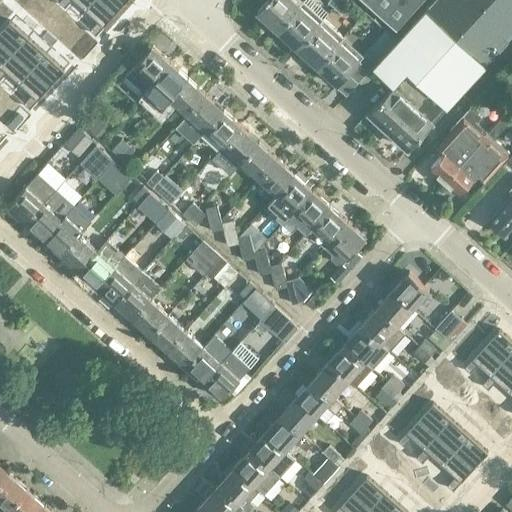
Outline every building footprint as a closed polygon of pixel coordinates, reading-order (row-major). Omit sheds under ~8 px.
[(61,0),(60,2),(66,7),(71,0),(76,0),(86,9),(94,0),(61,0)] [(94,0),(86,9),(98,20),(90,29),(96,35),(127,0),(94,0)] [(266,0),(257,11),(278,29),(303,1),(301,0),(266,0)] [(340,12),(349,2),(347,0),(328,0),(328,1),(340,12)] [(367,0),(397,26),(420,0),(367,0)] [(511,0),(435,0),(398,40),(374,66),(394,84),(414,102),(434,120),(511,36),(511,0)] [(303,1),(278,29),(298,47),(323,19),(303,1)] [(323,19),(298,47),(318,65),(343,37),(323,19)] [(10,20),(0,31),(0,64),(2,66),(0,67),(0,68),(29,36),(10,20)] [(29,36),(0,68),(0,79),(8,71),(20,82),(47,53),(29,36)] [(343,37),(318,65),(338,84),(348,72),(358,81),(376,61),(366,52),(363,55),(343,37)] [(153,82),(171,61),(153,45),(135,65),(134,65),(126,74),(145,90),(153,82)] [(47,53),(20,82),(33,94),(24,103),(30,108),(65,69),(47,53)] [(189,77),(171,61),(153,82),(171,98),(189,77)] [(207,93),(189,77),(171,98),(188,114),(207,93)] [(369,111),(388,129),(414,102),(394,84),(369,111)] [(224,109),(207,93),(188,114),(206,130),(224,109)] [(414,102),(388,129),(408,148),(434,120),(414,102)] [(430,167),(444,181),(489,132),(482,126),(487,121),(471,106),(465,113),(466,114),(450,131),(459,139),(451,147),(449,146),(430,167)] [(242,125),(224,109),(206,130),(203,132),(211,139),(215,140),(216,139),(224,145),(242,125)] [(101,117),(100,118),(93,112),(83,123),(90,129),(96,134),(107,122),(101,117)] [(260,141),(242,125),(224,145),(241,161),(260,141)] [(79,127),(70,138),(76,144),(86,134),(79,127)] [(489,132),(444,181),(459,194),(479,172),(477,171),(485,163),(493,170),(509,153),(510,151),(489,132)] [(119,155),(129,144),(122,137),(112,149),(119,155)] [(277,157),(260,141),(241,161),(259,177),(277,157)] [(119,155),(125,161),(135,149),(129,144),(119,155)] [(105,171),(115,159),(108,153),(98,164),(105,171)] [(295,173),(277,157),(259,177),(277,193),(295,173)] [(111,176),(121,165),(115,159),(105,171),(111,176)] [(157,169),(147,181),(171,203),(184,189),(166,173),(164,175),(157,169)] [(9,206),(27,222),(57,188),(38,171),(27,186),(9,206)] [(313,189),(295,173),(277,193),(287,202),(276,213),(284,220),(313,189)] [(140,203),(151,191),(144,185),(133,196),(140,203)] [(45,238),(63,218),(75,204),(57,188),(27,222),(45,238)] [(308,230),(331,205),(313,189),(284,220),(293,228),(298,221),(308,230)] [(147,208),(157,197),(151,191),(140,203),(147,208)] [(511,196),(489,221),(505,236),(511,228),(511,196)] [(193,201),(182,213),(189,219),(200,208),(193,201)] [(206,207),(208,215),(212,230),(213,230),(223,227),(222,221),(222,219),(217,204),(206,207)] [(325,246),(349,221),(331,205),(308,230),(308,234),(314,239),(317,239),(325,246)] [(176,235),(186,223),(168,207),(158,219),(176,235)] [(200,208),(189,219),(196,225),(206,213),(200,208)] [(63,218),(45,238),(62,254),(80,234),(63,218)] [(234,218),(222,221),(223,227),(228,245),(232,244),(239,242),(237,236),(238,236),(234,218)] [(367,237),(349,221),(325,246),(332,252),(331,257),(337,263),(342,262),(343,262),(348,257),(367,237)] [(182,240),(192,229),(186,223),(176,235),(182,240)] [(239,235),(238,236),(237,236),(239,242),(244,260),(251,258),(255,257),(254,251),(255,251),(250,233),(239,235)] [(80,234),(62,254),(80,270),(98,250),(97,249),(80,234)] [(98,250),(80,270),(98,286),(126,254),(107,238),(97,249),(98,250)] [(204,274),(206,272),(222,255),(203,239),(186,258),(204,274)] [(266,248),(255,251),(254,251),(255,257),(260,274),(271,271),(270,265),(271,265),(268,257),(266,248)] [(126,254),(98,286),(115,302),(144,270),(126,254)] [(222,255),(206,272),(212,278),(228,261),(222,255)] [(279,262),(271,265),(270,265),(271,271),(276,288),(287,285),(286,279),(287,278),(282,262),(279,262)] [(144,270),(115,302),(133,318),(151,298),(150,297),(161,286),(144,270)] [(257,287),(250,280),(249,281),(238,271),(225,285),(227,288),(231,284),(247,298),(257,287)] [(410,271),(393,289),(413,307),(429,289),(410,271)] [(298,275),(287,278),(286,279),(287,285),(288,288),(292,303),(302,300),(305,300),(298,277),(298,275)] [(257,287),(247,298),(253,304),(263,292),(257,287)] [(413,307),(393,289),(377,307),(397,325),(397,324),(413,307)] [(303,301),(311,308),(319,300),(311,293),(305,300),(303,301)] [(151,298),(133,318),(151,333),(169,314),(151,298)] [(275,332),(290,316),(274,302),(260,318),(275,332)] [(397,325),(377,307),(361,325),(381,343),(382,342),(390,349),(405,332),(397,324),(397,325)] [(447,337),(463,318),(452,308),(435,327),(447,337)] [(169,314),(151,333),(169,349),(187,329),(169,314)] [(381,343),(361,325),(345,342),(365,360),(381,343)] [(499,328),(465,367),(471,372),(479,363),(491,374),(483,383),(483,384),(498,367),(511,351),(511,339),(507,335),(499,328)] [(187,329),(169,349),(186,365),(204,345),(203,345),(187,329)] [(204,345),(186,365),(204,381),(232,350),(213,333),(203,345),(204,345)] [(436,348),(425,338),(419,344),(430,355),(436,348)] [(372,367),(365,360),(345,342),(329,360),(349,378),(356,385),(372,367)] [(430,355),(419,344),(413,351),(424,361),(430,355)] [(232,350),(204,381),(222,398),(240,378),(230,368),(240,357),(232,350)] [(511,351),(498,367),(483,384),(489,388),(497,380),(509,391),(511,387),(511,351)] [(349,378),(329,360),(313,378),(333,396),(349,378)] [(405,384),(393,373),(387,380),(398,390),(405,384)] [(333,396),(313,378),(297,395),(317,413),(333,396)] [(398,390),(387,380),(381,386),(393,396),(398,390)] [(317,413),(297,395),(281,413),(301,431),(302,430),(317,413)] [(433,401),(399,440),(405,445),(413,437),(425,447),(417,456),(417,457),(432,440),(452,418),(451,417),(441,408),(433,401)] [(372,419),(361,409),(355,415),(366,426),(372,419)] [(301,431),(281,413),(265,431),(285,449),(294,438),(304,447),(311,439),(302,430),(301,431)] [(366,426),(355,415),(349,421),(361,432),(366,426)] [(432,440),(417,457),(423,462),(431,453),(443,464),(470,434),(452,418),(432,440)] [(295,459),(265,431),(249,448),(279,476),(295,459)] [(470,434),(443,464),(456,475),(448,484),(454,490),(489,451),(479,443),(470,434)] [(334,461),(340,454),(330,445),(323,452),(334,461)] [(279,476),(249,448),(233,466),(253,484),(259,490),(264,494),(279,476)] [(0,481),(9,471),(0,462),(0,481)] [(253,484),(233,466),(217,484),(247,511),(254,503),(251,500),(259,490),(253,484)] [(0,499),(9,507),(27,487),(9,471),(0,481),(0,499)] [(367,475),(334,511),(344,511),(347,510),(349,511),(367,511),(386,491),(367,475)] [(245,511),(247,511),(217,484),(201,501),(212,511),(245,511)] [(36,511),(45,503),(27,487),(9,507),(10,508),(5,511),(36,511)] [(386,491),(367,511),(399,511),(404,508),(404,507),(386,491)] [(212,511),(201,501),(191,511),(212,511)] [(54,511),(45,503),(36,511),(54,511)]
